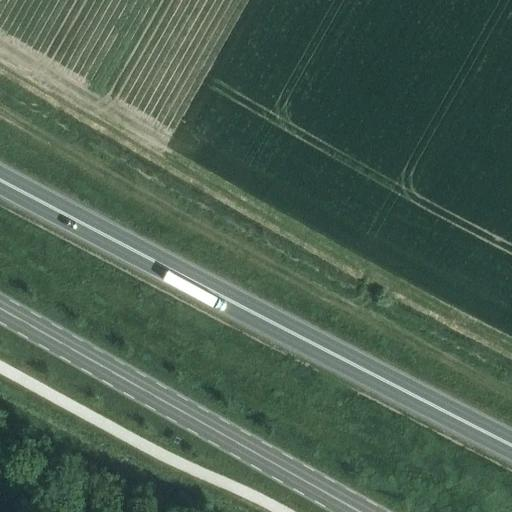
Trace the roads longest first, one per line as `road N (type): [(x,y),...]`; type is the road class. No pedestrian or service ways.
road 1 (trunk): [(511,444),(0,180)]
road 2 (secondary): [(358,511),(0,309)]
